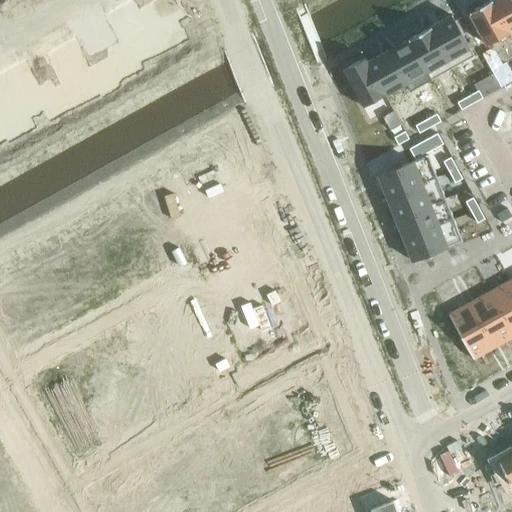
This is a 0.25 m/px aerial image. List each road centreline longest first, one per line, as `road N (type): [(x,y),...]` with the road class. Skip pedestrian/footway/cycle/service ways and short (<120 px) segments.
road 1 (residential): [(407,453),(263,101)]
road 2 (residential): [(0,245),(263,101)]
road 3 (residential): [(55,490),(221,398)]
road 4 (residential): [(0,375),(160,288)]
road 5 (residential): [(160,288),(221,398)]
road 6 (residential): [(301,511),(407,453)]
